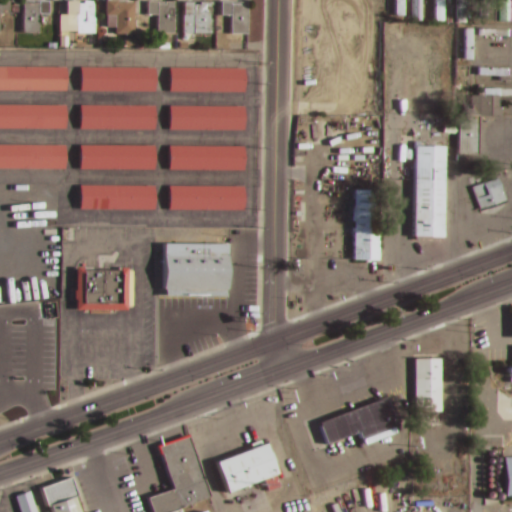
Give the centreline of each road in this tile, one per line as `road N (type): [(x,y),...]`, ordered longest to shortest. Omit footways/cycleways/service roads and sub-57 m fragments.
road 1 (tertiary): [(277,341),(276,0)]
road 2 (primary): [(0,475),(287,371)]
road 3 (primary): [(277,341),(0,440)]
road 4 (primary): [(511,252),(277,341)]
road 5 (primary): [(287,371),(511,287)]
